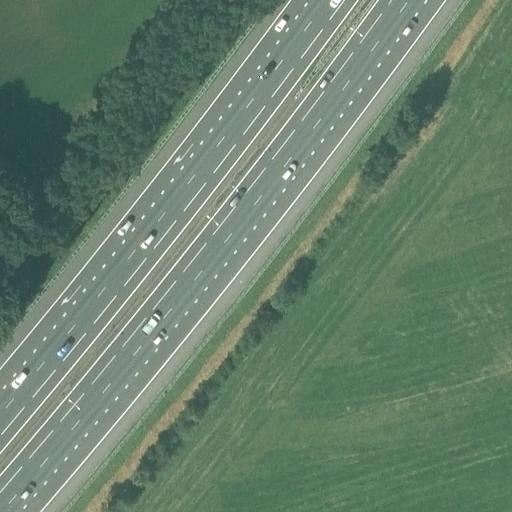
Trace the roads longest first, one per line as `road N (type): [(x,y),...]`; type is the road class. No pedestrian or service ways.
road 1 (motorway): [(0,504),(204,258),(402,0)]
road 2 (motorway): [(335,0),(0,425)]
